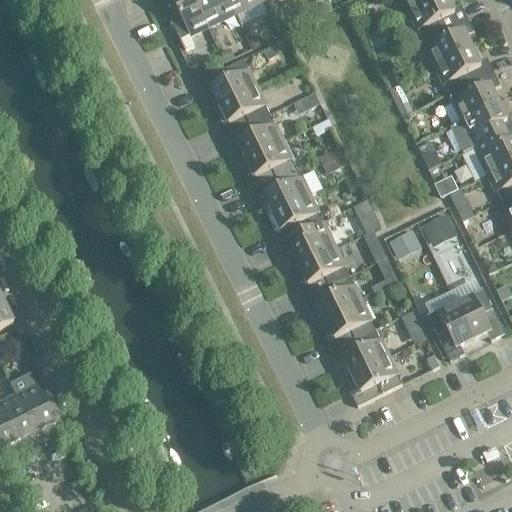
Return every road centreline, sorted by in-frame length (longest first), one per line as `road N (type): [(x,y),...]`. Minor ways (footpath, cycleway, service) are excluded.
road 1 (residential): [(329,465),(103,0)]
road 2 (residential): [(121,511),(0,255)]
road 3 (residential): [(329,465),(511,377)]
